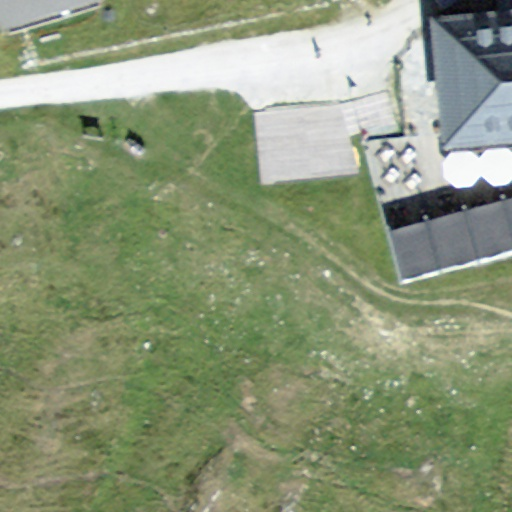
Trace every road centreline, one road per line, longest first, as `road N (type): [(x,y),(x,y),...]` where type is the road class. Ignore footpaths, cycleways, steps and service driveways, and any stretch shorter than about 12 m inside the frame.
road 1 (track): [(0,93),(276,59)]
road 2 (track): [(276,59),(367,35),(411,0)]
